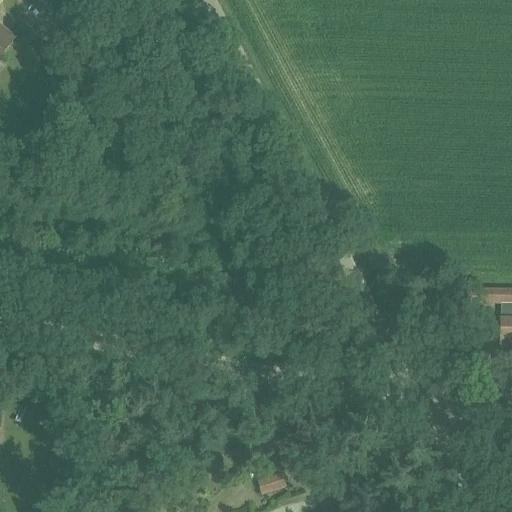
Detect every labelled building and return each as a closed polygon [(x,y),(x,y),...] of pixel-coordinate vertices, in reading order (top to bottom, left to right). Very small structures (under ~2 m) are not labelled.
[(0,55),(14,39),(0,27),(0,55)] [(511,291),(501,292),(501,304),(511,303),(511,291)] [(511,320),(501,320),(500,344),(511,344),(511,320)] [(286,477),(263,484),(266,496),(289,489),(286,477)] [(131,511),(156,511),(153,501),(130,510),(131,511)]
